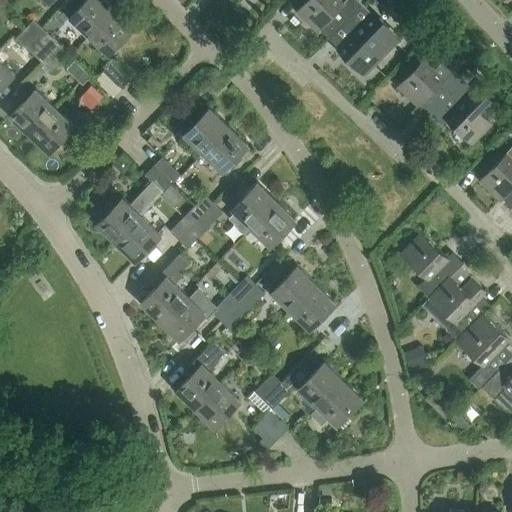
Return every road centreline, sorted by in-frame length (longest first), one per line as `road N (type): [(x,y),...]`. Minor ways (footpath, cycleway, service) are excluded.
road 1 (residential): [(410,464),(367,285),(332,208),(232,71)]
road 2 (residential): [(511,267),(478,217),(282,49),(260,50),(232,71)]
road 3 (residential): [(162,490),(122,352),(48,214)]
road 4 (residential): [(162,490),(410,464)]
road 5 (residential): [(48,214),(205,49)]
